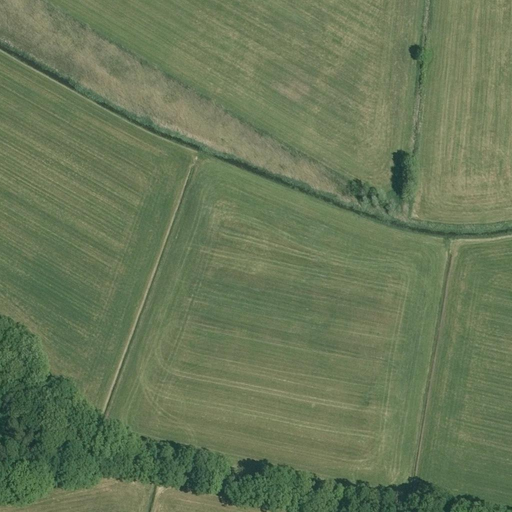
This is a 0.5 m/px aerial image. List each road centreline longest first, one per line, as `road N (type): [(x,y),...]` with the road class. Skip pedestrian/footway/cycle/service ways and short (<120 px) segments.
road 1 (unclassified): [(360,511),(116,457),(0,353)]
road 2 (track): [(116,457),(0,488)]
